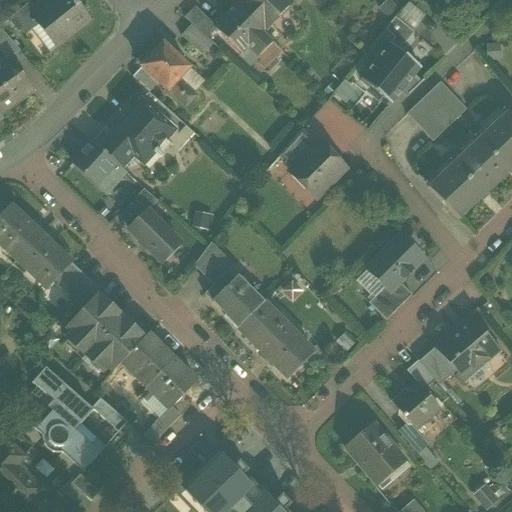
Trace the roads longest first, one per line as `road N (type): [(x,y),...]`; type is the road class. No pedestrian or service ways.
road 1 (residential): [(16,149),(233,387)]
road 2 (residential): [(511,219),(288,443)]
road 3 (residential): [(16,149),(150,15)]
road 4 (residential): [(106,511),(233,387)]
